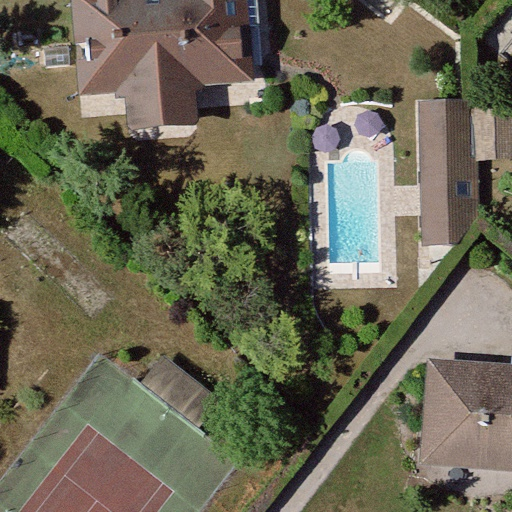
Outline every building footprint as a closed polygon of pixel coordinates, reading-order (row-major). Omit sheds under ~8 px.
[(110,0),(111,6),(74,10),(76,91),(124,86),(127,122),(176,116),(171,81),(215,76),(214,33),(228,33),(248,32),(247,0),(110,0)] [(215,76),(228,77),(228,33),(214,33),(215,76)] [(467,110),(423,112),(429,248),(473,246),(467,110)] [(511,113),(476,115),(479,162),(511,160),(511,113)] [(511,389),(430,384),(424,469),(511,476),(511,389)]
